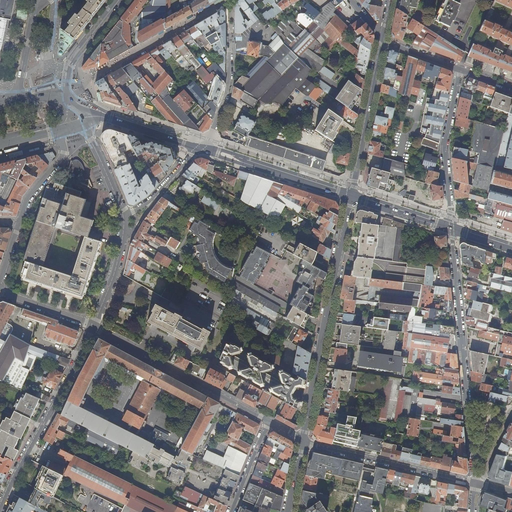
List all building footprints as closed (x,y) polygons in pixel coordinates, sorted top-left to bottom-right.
[(0,0),(0,31),(3,32),(5,19),(11,20),(14,0),(0,0)] [(85,0),(80,7),(92,16),(105,0),(85,0)] [(141,8),(147,0),(135,0),(121,18),(128,24),(135,15),(137,16),(142,9),(141,8)] [(150,0),(139,17),(142,19),(148,19),(156,19),(164,15),(166,15),(166,0),(150,0)] [(166,0),(166,15),(165,18),(165,29),(192,14),(189,6),(189,5),(188,2),(188,0),(166,0)] [(196,0),(193,2),(193,3),(189,6),(192,14),(210,4),(208,0),(196,0)] [(241,33),(243,33),(251,26),(258,19),(253,12),(243,0),(239,0),(237,2),(235,3),(235,27),(235,33),(241,33)] [(255,4),(252,0),(243,0),(253,12),(257,9),(258,11),(260,10),(255,4)] [(273,0),(255,0),(255,1),(256,0),(263,0),(262,1),(264,3),(265,3),(265,4),(266,4),(268,2),(270,5),(271,4),(274,8),(272,9),(271,8),(267,11),(266,10),(261,14),(267,20),(270,18),(268,17),(270,15),(272,17),(274,15),(273,13),(275,12),(276,13),(277,12),(278,13),(281,10),(277,4),(273,0)] [(291,4),(299,0),(282,0),(281,1),(280,2),(278,0),(273,0),(277,4),(281,10),(282,11),(291,4)] [(308,3),(304,0),(299,0),(300,10),(308,3)] [(370,0),(358,0),(375,20),(379,19),(381,9),(381,7),(368,4),(370,0)] [(400,0),(399,10),(406,15),(413,19),(414,20),(417,0),(400,0)] [(453,22),(457,15),(458,11),(457,11),(460,5),(449,0),(444,0),(443,4),(442,4),(440,7),(437,14),(438,14),(435,20),(438,22),(437,23),(439,24),(440,23),(449,27),(452,21),(453,22)] [(511,0),(494,0),(495,0),(511,8),(511,0)] [(336,8),(335,7),(331,2),(330,2),(320,13),(313,20),(319,26),(324,21),(332,12),(336,8)] [(308,3),(300,10),(301,14),(298,15),(296,24),(298,26),(303,30),(305,29),(312,21),(319,13),(308,3)] [(92,16),(80,7),(77,11),(73,8),(70,7),(70,5),(63,4),(62,6),(65,8),(68,8),(68,12),(70,14),(73,14),(75,13),(68,23),(67,22),(65,24),(66,25),(68,27),(67,28),(63,25),(62,27),(62,29),(74,39),(92,16)] [(405,23),(406,15),(399,10),(396,9),(391,33),(394,37),(401,40),(404,30),(405,27),(404,27),(405,26),(406,26),(406,25),(405,24),(405,23)] [(220,24),(220,25),(225,23),(225,11),(222,10),(217,12),(219,18),(216,19),(217,22),(220,21),(221,23),(220,24)] [(287,16),(274,29),(278,35),(283,43),(287,47),(299,57),(300,56),(303,30),(298,26),(296,24),(298,15),(301,14),(300,10),(290,17),(287,16)] [(216,19),(219,18),(217,12),(195,26),(198,30),(205,38),(217,32),(215,27),(219,26),(217,22),(216,19)] [(335,15),(332,12),(324,21),(328,24),(335,15)] [(128,24),(130,25),(131,26),(138,17),(137,16),(135,15),(128,24)] [(328,24),(324,30),(323,30),(324,31),(330,37),(334,41),(336,39),(343,32),(348,27),(344,23),(335,15),(328,24)] [(99,66),(130,49),(122,34),(122,32),(128,24),(121,18),(101,44),(99,66)] [(148,22),(149,25),(150,25),(146,28),(145,27),(143,29),(140,31),(139,30),(138,31),(136,31),(135,39),(138,44),(165,29),(165,18),(164,18),(164,20),(161,21),(161,19),(154,23),(153,21),(156,19),(148,19),(148,22)] [(348,27),(353,33),(365,24),(361,18),(352,25),(351,24),(348,27)] [(259,20),(258,19),(251,26),(257,33),(264,26),(259,20)] [(418,35),(412,44),(440,54),(461,62),(465,52),(414,20),(413,19),(407,28),(418,35)] [(305,29),(316,40),(324,31),(323,30),(324,30),(319,26),(313,20),(312,21),(305,29)] [(479,31),(509,44),(511,45),(511,32),(507,31),(501,28),(501,27),(494,24),(494,25),(484,20),(482,25),(479,31)] [(324,21),(319,26),(324,30),(328,24),(324,21)] [(220,34),(218,35),(225,54),(225,35),(225,23),(220,25),(219,26),(215,27),(217,32),(217,33),(220,32),(220,34)] [(130,42),(130,25),(128,24),(122,32),(122,34),(130,49),(133,47),(130,42)] [(365,37),(364,38),(366,41),(371,44),(373,38),(372,32),(365,24),(353,33),(348,36),(355,42),(357,38),(358,38),(355,36),(358,34),(361,32),(365,37)] [(208,50),(212,47),(205,38),(198,30),(195,26),(186,31),(192,38),(200,47),(205,44),(206,45),(204,46),(208,50)] [(353,33),(348,27),(343,32),(347,36),(348,36),(353,33)] [(62,29),(61,28),(60,28),(58,53),(62,55),(74,39),(62,29)] [(300,56),(308,48),(316,40),(305,29),(303,30),(300,56)] [(187,42),(192,38),(186,31),(178,36),(186,46),(188,44),(187,42)] [(316,40),(308,48),(312,51),(313,51),(320,43),(320,44),(321,43),(323,44),(330,37),(324,31),(316,40)] [(217,32),(205,38),(212,47),(220,56),(225,54),(218,35),(217,33),(217,32)] [(344,39),(347,36),(343,32),(336,39),(338,42),(354,54),(357,49),(344,39)] [(247,55),(258,57),(258,55),(269,58),(250,78),(245,77),(242,76),(234,84),(263,102),(266,103),(274,101),(282,105),(295,88),(306,96),(309,96),(316,86),(312,82),(306,78),(311,72),(313,69),(302,60),(299,57),(287,47),(283,43),(278,35),(268,46),(249,41),(247,55)] [(197,72),(203,67),(186,46),(178,36),(170,40),(194,69),(197,72)] [(357,38),(355,42),(358,45),(360,44),(360,43),(363,46),(370,50),(371,47),(371,44),(366,41),(364,38),(362,36),(358,38),(357,38)] [(323,44),(322,45),(325,48),(326,49),(334,41),(330,37),(323,44)] [(329,51),(338,42),(336,39),(334,41),(326,49),(329,51)] [(170,40),(162,45),(172,56),(188,75),(194,69),(170,40)] [(322,45),(320,44),(320,43),(313,51),(318,55),(325,48),(322,45)] [(360,43),(358,58),(367,66),(369,58),(370,50),(363,46),(360,43)] [(99,66),(101,44),(82,67),(84,71),(99,66)] [(477,46),(473,44),(464,63),(483,70),(485,69),(487,63),(496,66),(493,72),(494,74),(511,80),(511,57),(509,57),(505,54),(504,55),(503,55),(501,54),(502,51),(494,47),(492,53),(490,52),(490,51),(489,51),(490,50),(477,45),(477,46)] [(166,60),(172,56),(162,45),(149,53),(163,68),(165,66),(162,63),(162,62),(157,55),(160,53),(166,60)] [(318,55),(313,51),(312,51),(308,48),(300,56),(299,57),(302,60),(313,69),(319,72),(320,70),(324,65),(326,62),(318,56),(318,55)] [(394,64),(399,53),(391,50),(388,52),(386,60),(384,67),(392,70),(394,64)] [(149,53),(131,63),(158,94),(159,95),(183,123),(187,127),(202,132),(195,124),(186,114),(173,100),(169,95),(175,82),(170,76),(168,79),(166,77),(168,75),(165,70),(163,68),(149,53)] [(262,59),(245,77),(250,78),(269,58),(258,55),(258,57),(262,59)] [(365,75),(365,76),(367,66),(358,58),(356,56),(354,59),(355,61),(357,61),(357,63),(358,64),(357,68),(359,69),(359,71),(361,71),(361,73),(361,74),(362,74),(363,74),(364,74),(365,74),(365,75)] [(399,91),(398,94),(410,96),(411,93),(413,80),(416,70),(418,60),(408,56),(404,68),(394,64),(392,70),(384,67),(383,77),(382,79),(387,80),(387,79),(388,77),(390,78),(395,79),(393,88),(395,89),(399,91)] [(222,59),(216,63),(225,75),(225,64),(222,59)] [(416,70),(424,73),(424,69),(426,63),(418,60),(416,70)] [(155,96),(158,94),(131,63),(122,68),(133,80),(136,78),(151,94),(153,93),(155,96)] [(215,63),(207,71),(209,74),(210,75),(212,73),(215,70),(221,77),(224,81),(225,75),(216,63),(215,63)] [(337,75),(324,65),(320,70),(333,80),(337,75)] [(427,70),(424,69),(424,73),(422,77),(426,78),(427,76),(434,78),(435,76),(438,77),(441,68),(433,65),(432,67),(428,66),(427,70)] [(197,72),(203,79),(209,74),(207,71),(203,67),(197,72)] [(128,96),(139,88),(133,80),(122,68),(111,74),(117,84),(123,91),(128,95),(128,96)] [(440,82),(437,81),(435,88),(447,92),(448,92),(450,84),(452,74),(450,71),(441,68),(438,77),(442,79),(441,80),(440,82)] [(219,79),(221,77),(215,70),(212,73),(215,76),(216,75),(219,79)] [(209,74),(203,79),(206,83),(210,80),(215,76),(212,73),(210,75),(209,74)] [(117,94),(113,92),(122,106),(137,111),(128,96),(128,95),(123,91),(117,84),(111,74),(104,78),(110,88),(115,85),(116,87),(115,88),(116,89),(119,94),(119,93),(123,99),(123,101),(121,100),(117,94)] [(350,78),(349,80),(350,81),(354,84),(363,89),(364,85),(365,80),(357,74),(355,79),(352,77),(350,76),(349,77),(350,78)] [(213,89),(210,98),(217,106),(220,99),(223,92),(223,89),(224,85),(219,79),(216,75),(215,76),(210,80),(212,82),(215,77),(213,89)] [(315,76),(312,82),(316,86),(323,90),(328,94),(332,88),(315,76)] [(206,97),(213,104),(211,110),(210,111),(207,107),(203,103),(199,106),(207,114),(212,120),(215,112),(217,106),(210,98),(190,77),(180,85),(183,88),(196,102),(203,96),(204,95),(206,97)] [(100,90),(101,92),(100,92),(102,99),(104,100),(122,106),(113,92),(110,88),(104,78),(95,83),(100,90)] [(473,91),(475,92),(476,89),(479,81),(469,78),(465,88),(472,90),(472,92),(473,92),(473,91)] [(413,80),(411,93),(413,93),(413,94),(418,96),(421,82),(418,81),(417,82),(413,80)] [(350,81),(337,100),(345,106),(352,110),(356,104),(359,107),(361,100),(363,89),(354,84),(350,81)] [(476,89),(484,93),(487,84),(479,81),(476,89)] [(387,94),(389,86),(381,84),(380,92),(387,94)] [(483,96),(492,99),(497,88),(487,84),(484,93),(483,96)] [(117,94),(121,100),(123,99),(119,93),(119,94),(116,89),(115,88),(116,87),(115,85),(110,88),(113,92),(117,94)] [(232,97),(239,101),(240,99),(244,92),(234,86),(232,97)] [(315,100),(323,90),(316,86),(309,96),(312,98),(315,100)] [(395,89),(393,88),(389,86),(387,94),(397,98),(398,94),(399,91),(395,89)] [(178,95),(173,100),(186,114),(198,104),(196,102),(183,88),(177,93),(178,95)] [(447,92),(435,88),(432,99),(427,98),(424,110),(420,132),(425,134),(424,138),(438,144),(439,140),(441,128),(443,119),(442,118),(443,114),(444,114),(444,113),(446,103),(448,94),(447,94),(447,92)] [(490,106),(509,113),(511,101),(511,93),(497,88),(492,99),(490,106)] [(244,92),(240,99),(242,100),(242,101),(256,109),(260,102),(244,92)] [(474,96),(461,92),(460,97),(470,101),(472,101),(474,96)] [(183,126),(183,123),(159,95),(151,102),(167,121),(177,124),(183,126)] [(469,109),(470,101),(460,97),(459,106),(457,116),(467,119),(468,111),(469,109)] [(511,101),(509,113),(504,130),(496,164),(496,166),(495,168),(508,172),(509,169),(511,169),(511,101)] [(354,119),(357,118),(358,115),(352,110),(345,106),(340,113),(346,117),(348,115),(354,119)] [(380,116),(375,115),(374,123),(386,126),(386,125),(390,125),(390,127),(393,128),(401,130),(402,122),(398,121),(397,127),(390,125),(391,120),(392,120),(394,109),(386,107),(384,113),(381,112),(380,116)] [(339,122),(341,119),(328,109),(326,113),(331,116),(339,122)] [(331,116),(326,113),(316,130),(320,133),(331,116)] [(195,124),(202,132),(208,129),(210,125),(212,120),(207,114),(195,124)] [(236,125),(234,129),(247,137),(248,135),(249,133),(250,133),(256,122),(242,114),(236,125)] [(334,131),(339,122),(331,116),(320,133),(331,140),(336,132),(334,131)] [(475,121),(467,119),(457,116),(455,125),(473,129),(475,121)] [(476,153),(473,163),(478,164),(493,167),(495,168),(496,166),(496,164),(504,130),(482,123),(475,121),(473,129),(470,151),(470,152),(476,153)] [(377,131),(381,132),(386,133),(387,127),(386,126),(374,123),(372,129),(371,136),(376,137),(377,135),(377,131)] [(110,130),(107,130),(101,139),(105,136),(107,133),(108,133),(110,130)] [(112,130),(110,130),(108,133),(113,144),(122,140),(128,138),(128,134),(118,131),(115,130),(115,131),(112,130)] [(101,139),(108,155),(116,151),(108,133),(107,133),(105,136),(101,139)] [(179,157),(177,150),(128,134),(128,138),(133,148),(139,160),(142,164),(154,155),(164,172),(165,173),(179,157)] [(314,157),(251,136),(248,135),(247,137),(250,138),(248,147),(302,164),(311,167),(314,157)] [(125,152),(133,148),(128,138),(122,140),(113,144),(116,151),(108,155),(112,163),(114,170),(115,170),(130,164),(125,152)] [(426,147),(438,151),(438,148),(438,144),(424,138),(423,142),(427,143),(426,147)] [(383,158),(386,146),(380,144),(370,141),(368,151),(368,154),(383,158)] [(333,144),(328,152),(333,155),(338,147),(333,144)] [(468,151),(470,152),(470,151),(454,147),(451,158),(465,161),(467,152),(468,152),(468,151)] [(476,153),(470,152),(468,151),(468,152),(467,152),(465,161),(473,163),(476,153)] [(52,152),(38,156),(49,165),(56,157),(52,152)] [(350,154),(347,153),(347,154),(344,156),(336,152),(335,158),(338,158),(337,162),(348,165),(349,160),(350,154)] [(424,165),(423,169),(428,170),(433,172),(437,158),(430,157),(431,155),(425,153),(422,165),(424,165)] [(160,182),(167,176),(165,173),(164,172),(154,155),(142,164),(143,166),(145,169),(146,173),(147,174),(155,188),(160,182)] [(26,159),(27,161),(26,164),(32,169),(29,174),(37,178),(49,165),(38,156),(26,159)] [(213,169),(214,166),(213,166),(214,162),(206,159),(201,158),(195,160),(193,162),(203,168),(206,170),(234,187),(237,178),(227,175),(228,172),(225,171),(224,174),(215,171),(213,169)] [(384,158),(382,171),(396,175),(405,178),(404,164),(396,162),(389,160),(384,158)] [(477,170),(478,164),(473,163),(465,161),(451,158),(452,170),(453,180),(460,182),(467,185),(466,168),(477,170)] [(0,215),(1,216),(19,179),(21,173),(23,169),(26,164),(27,161),(26,159),(17,161),(0,198),(0,215)] [(77,159),(69,165),(77,175),(85,168),(77,159)] [(0,198),(17,161),(7,164),(0,165),(0,198)] [(202,177),(203,176),(201,175),(202,174),(200,173),(203,168),(193,162),(191,165),(187,169),(201,177),(202,177)] [(131,165),(131,163),(130,164),(115,170),(114,170),(118,178),(122,187),(136,180),(134,174),(130,165),(131,165)] [(23,169),(29,174),(32,169),(26,164),(23,169)] [(477,170),(473,186),(487,190),(490,191),(494,172),(495,168),(493,167),(478,164),(477,170)] [(390,193),(396,175),(382,171),(371,168),(366,186),(390,193)] [(24,176),(20,180),(29,188),(37,178),(29,174),(23,169),(21,173),(24,176)] [(200,178),(201,177),(187,169),(185,172),(182,175),(193,182),(195,178),(197,179),(198,177),(200,178)] [(428,170),(425,183),(431,185),(436,186),(439,173),(433,172),(428,170)] [(237,177),(247,180),(249,174),(240,171),(237,177)] [(511,176),(494,172),(490,191),(488,199),(494,200),(511,205),(511,197),(501,195),(503,186),(511,188),(511,176)] [(138,185),(136,180),(122,187),(125,195),(129,204),(134,205),(147,196),(155,188),(147,174),(139,182),(141,186),(139,187),(138,186),(138,185)] [(261,178),(249,174),(247,180),(240,201),(249,206),(250,205),(259,211),(274,182),(261,178)] [(22,197),(29,188),(20,180),(19,179),(1,216),(16,216),(22,197)] [(186,179),(182,187),(183,187),(181,190),(189,196),(191,193),(192,193),(195,189),(199,191),(201,188),(186,179)] [(412,194),(416,181),(410,179),(406,193),(410,194),(413,195),(413,194),(412,194)] [(259,211),(277,220),(285,205),(276,200),(279,194),(284,185),(278,183),(274,182),(259,211)] [(468,194),(471,185),(467,185),(460,182),(458,191),(468,194)] [(46,187),(23,260),(26,261),(43,267),(56,227),(75,233),(84,236),(88,237),(93,221),(90,220),(90,218),(88,217),(86,217),(85,218),(80,216),(86,200),(81,198),(83,194),(81,193),(82,192),(55,183),(53,189),(49,188),(50,187),(48,186),(47,187),(46,187)] [(301,207),(303,204),(306,198),(309,199),(311,200),(319,205),(324,207),(325,208),(329,211),(337,215),(338,210),(338,207),(335,202),(284,185),(279,194),(301,207)] [(432,200),(442,199),(442,194),(441,186),(438,186),(436,186),(431,185),(431,189),(429,189),(430,195),(432,195),(432,200)] [(471,185),(468,194),(488,199),(490,191),(487,190),(473,186),(471,185)] [(511,188),(503,186),(501,195),(511,197),(511,188)] [(467,205),(466,210),(493,217),(494,215),(491,212),(492,208),(494,200),(488,199),(468,194),(458,191),(454,190),(455,198),(467,197),(468,200),(476,203),(475,207),(467,205)] [(175,199),(166,193),(162,197),(174,205),(176,202),(174,201),(175,199)] [(301,208),(301,207),(279,194),(276,200),(285,205),(298,213),(305,217),(307,212),(301,208)] [(204,195),(200,201),(215,210),(219,204),(204,195)] [(184,214),(186,212),(174,205),(162,197),(160,199),(158,201),(167,207),(168,205),(177,210),(177,209),(184,214)] [(307,209),(308,209),(315,213),(319,205),(311,200),(309,204),(307,203),(309,199),(306,198),(303,204),(307,206),(308,207),(307,209)] [(511,205),(494,200),(492,208),(491,212),(494,215),(493,217),(504,220),(511,222),(511,205)] [(160,215),(167,207),(158,201),(155,205),(152,210),(160,215)] [(238,204),(248,209),(249,206),(240,201),(238,204)] [(152,226),(160,215),(152,210),(147,215),(144,221),(151,225),(152,226)] [(375,225),(378,216),(367,212),(362,210),(356,213),(355,222),(362,223),(375,225)] [(324,214),(322,217),(335,224),(336,225),(337,219),(338,215),(337,215),(329,211),(328,213),(326,212),(325,214),(324,214)] [(332,229),(335,224),(322,217),(320,216),(318,220),(320,221),(318,224),(321,226),(331,231),(334,233),(335,230),(332,229)] [(384,218),(382,226),(403,229),(404,224),(392,220),(384,218)] [(510,232),(511,232),(511,222),(504,220),(500,229),(510,232)] [(176,249),(180,242),(178,241),(171,237),(168,242),(166,241),(167,238),(165,237),(163,240),(156,236),(155,237),(152,235),(152,236),(146,233),(151,225),(144,221),(139,229),(134,238),(143,243),(145,239),(159,247),(161,244),(165,247),(167,243),(176,249)] [(207,229),(208,226),(198,221),(197,223),(194,221),(193,223),(189,229),(212,243),(212,241),(212,240),(213,238),(213,236),(214,235),(214,233),(207,229)] [(386,233),(382,260),(390,261),(399,262),(399,260),(400,254),(403,229),(382,226),(378,225),(375,225),(362,223),(358,249),(357,257),(368,258),(373,259),(375,247),(376,247),(377,238),(376,238),(377,232),(386,233)] [(328,236),(331,231),(321,226),(319,229),(318,228),(317,230),(313,228),(312,231),(314,232),(313,233),(315,234),(313,237),(323,242),(327,235),(328,236)] [(72,276),(84,236),(75,233),(56,227),(43,267),(72,276)] [(0,249),(5,250),(11,231),(9,229),(0,228),(0,249)] [(212,244),(212,243),(189,229),(189,230),(189,231),(198,236),(197,239),(198,243),(196,244),(197,247),(199,243),(214,252),(213,251),(213,249),(212,246),(212,244)] [(375,247),(373,259),(382,260),(386,233),(377,232),(376,238),(377,238),(376,247),(375,247)] [(95,258),(100,242),(88,237),(84,236),(72,276),(43,267),(26,261),(25,265),(24,265),(24,266),(25,267),(23,273),(21,273),(21,276),(22,276),(21,278),(38,283),(43,285),(62,291),(67,292),(83,297),(84,293),(86,287),(87,288),(87,286),(86,286),(89,279),(90,279),(90,278),(89,278),(91,270),(93,266),(94,266),(94,265),(93,265),(95,259),(97,259),(97,258),(95,258)] [(435,247),(447,246),(447,242),(442,237),(441,236),(434,237),(435,247)] [(148,248),(149,246),(143,243),(134,238),(132,241),(130,245),(141,252),(143,248),(145,250),(147,248),(148,248)] [(224,280),(226,276),(231,269),(232,266),(230,266),(228,265),(225,264),(223,263),(220,261),(218,259),(217,257),(215,255),(215,254),(214,252),(199,243),(197,247),(197,249),(199,250),(200,254),(199,256),(200,261),(202,261),(203,265),(209,269),(208,270),(224,280)] [(312,259),(316,252),(299,243),(296,249),(289,245),(286,250),(287,251),(302,259),(311,264),(313,259),(312,259)] [(320,243),(316,252),(329,259),(330,255),(331,249),(320,243)] [(480,262),(484,264),(485,262),(485,250),(462,243),(459,246),(460,255),(461,264),(471,267),(473,267),(472,262),(471,261),(470,261),(471,259),(471,257),(471,256),(474,257),(474,258),(480,260),(479,261),(480,262)] [(134,263),(141,252),(130,245),(128,253),(127,259),(134,263)] [(241,272),(239,277),(253,284),(256,278),(258,279),(268,260),(266,259),(270,253),(256,246),(253,251),(251,250),(240,271),(241,272)] [(489,262),(492,263),(492,258),(495,258),(496,254),(485,250),(485,262),(489,262)] [(172,260),(158,252),(154,259),(167,267),(172,260)] [(355,262),(353,276),(356,277),(365,278),(370,278),(372,263),(373,259),(368,258),(357,257),(356,262),(355,262)] [(134,263),(127,259),(126,265),(123,274),(123,275),(128,278),(132,272),(134,273),(135,273),(135,272),(136,271),(135,270),(135,269),(144,274),(146,272),(146,270),(145,269),(140,266),(134,263)] [(318,276),(325,280),(327,272),(311,264),(302,259),(300,262),(301,263),(299,266),(303,268),(301,270),(300,270),(299,271),(299,272),(299,273),(299,274),(295,281),(300,284),(289,304),(293,306),(304,312),(308,305),(309,306),(310,306),(311,305),(312,304),(314,292),(310,290),(318,276)] [(386,273),(385,280),(421,284),(422,284),(424,285),(426,265),(407,263),(407,267),(390,265),(390,261),(382,260),(373,259),(372,263),(374,263),(375,263),(376,264),(377,264),(379,266),(386,273)] [(441,261),(439,267),(449,268),(448,260),(441,261)] [(178,263),(173,271),(178,274),(181,269),(183,266),(178,263)] [(372,263),(370,278),(385,280),(386,273),(379,266),(377,264),(376,264),(375,263),(374,263),(372,263)] [(433,276),(432,268),(433,268),(433,266),(432,266),(426,265),(424,285),(432,286),(433,276)] [(449,268),(439,267),(439,272),(439,273),(440,280),(450,279),(449,272),(449,268)] [(479,273),(480,273),(483,274),(483,273),(484,270),(473,267),(471,267),(469,276),(469,277),(477,279),(479,273)] [(492,268),(491,272),(492,273),(499,275),(500,275),(502,268),(497,267),(496,269),(492,268)] [(492,273),(489,286),(505,291),(506,291),(508,291),(511,292),(511,277),(508,277),(501,275),(500,275),(499,275),(492,273)] [(352,300),(356,277),(353,276),(352,276),(344,275),(342,286),(340,298),(344,299),(352,300)] [(363,287),(365,278),(356,277),(352,300),(358,300),(359,296),(369,294),(369,288),(363,287)] [(370,278),(369,288),(369,294),(368,301),(411,306),(415,307),(417,307),(421,284),(385,280),(370,278)] [(476,288),(477,283),(468,281),(466,288),(468,289),(478,291),(479,292),(480,289),(479,289),(476,288)] [(236,282),(233,287),(277,313),(280,307),(236,282)] [(422,284),(417,307),(439,310),(440,305),(432,304),(434,293),(445,295),(443,310),(446,310),(450,311),(453,311),(452,298),(451,288),(432,286),(424,285),(422,284)] [(476,301),(477,294),(478,291),(468,289),(465,298),(474,300),(476,301)] [(440,305),(439,310),(443,310),(445,295),(434,293),(432,304),(440,305)] [(257,305),(258,302),(246,295),(244,298),(257,305)] [(278,326),(231,299),(229,306),(230,307),(255,321),(271,331),(274,332),(278,326)] [(379,308),(410,312),(411,306),(368,301),(358,300),(352,300),(344,299),(343,312),(354,313),(355,304),(358,303),(379,306),(379,308)] [(488,312),(490,304),(479,301),(476,301),(474,300),(471,308),(471,309),(469,317),(488,321),(490,313),(488,312)] [(30,345),(10,334),(6,342),(5,345),(0,341),(0,334),(7,322),(16,306),(3,301),(0,302),(0,380),(2,381),(21,390),(29,370),(22,367),(27,353),(37,356),(66,367),(70,360),(30,345)] [(156,304),(154,308),(207,337),(209,333),(156,304)] [(275,316),(277,313),(265,306),(263,309),(275,316)] [(285,316),(285,317),(291,321),(302,327),(309,315),(304,312),(293,306),(287,317),(285,316)] [(445,317),(446,310),(443,310),(439,310),(417,307),(415,307),(414,316),(409,316),(408,316),(407,321),(414,322),(422,323),(422,317),(421,317),(422,314),(424,315),(424,317),(433,318),(433,317),(449,319),(449,317),(445,317)] [(79,331),(80,328),(70,324),(69,327),(58,323),(59,321),(24,308),(21,315),(49,325),(44,336),(73,346),(79,331)] [(201,348),(207,337),(154,308),(148,319),(201,348)] [(350,319),(353,319),(354,315),(343,313),(342,324),(344,324),(352,325),(353,321),(350,320),(350,319)] [(477,322),(476,329),(477,329),(480,330),(499,334),(500,330),(495,329),(496,325),(496,324),(488,321),(469,317),(467,316),(466,316),(466,322),(466,324),(474,326),(474,321),(476,321),(476,322),(477,322)] [(269,334),(271,331),(255,321),(253,325),(258,328),(257,329),(266,335),(267,334),(268,335),(269,334)] [(450,334),(455,335),(454,327),(422,323),(414,322),(407,321),(403,321),(402,332),(404,332),(413,333),(439,337),(449,338),(450,334)] [(12,325),(7,322),(0,334),(0,338),(6,342),(10,334),(13,330),(13,329),(13,328),(13,327),(13,326),(12,326),(12,325)] [(352,325),(344,324),(343,329),(341,329),(340,335),(340,339),(342,339),(342,343),(347,344),(360,345),(361,339),(367,340),(367,335),(364,334),(365,327),(352,325)] [(298,346),(311,353),(311,350),(312,348),(302,345),(308,334),(300,329),(299,330),(296,328),(289,341),(292,343),(294,340),(299,343),(298,346)] [(389,330),(386,349),(391,350),(394,350),(397,331),(389,330)] [(480,330),(478,336),(498,341),(495,356),(501,357),(502,357),(508,332),(501,330),(500,330),(499,334),(480,330)] [(410,348),(413,333),(404,332),(403,347),(410,348)] [(511,332),(508,332),(502,357),(511,359),(511,332)] [(437,351),(439,337),(413,333),(410,348),(437,351)] [(294,350),(297,345),(292,343),(289,341),(282,337),(280,342),(288,347),(294,350)] [(439,337),(437,351),(447,353),(449,338),(439,337)] [(143,381),(142,382),(127,410),(126,410),(126,411),(125,416),(123,419),(139,428),(144,419),(148,412),(150,413),(150,408),(159,391),(160,390),(159,390),(161,386),(202,408),(181,448),(198,456),(209,436),(207,435),(208,433),(207,433),(204,431),(209,422),(219,403),(158,371),(99,339),(81,375),(68,400),(79,406),(93,377),(104,356),(138,374),(136,377),(143,381)] [(226,344),(225,345),(219,359),(221,360),(220,362),(223,364),(222,365),(228,368),(229,370),(232,369),(233,366),(231,360),(232,358),(246,366),(245,368),(239,370),(238,372),(238,375),(240,375),(247,378),(249,378),(249,379),(251,380),(252,379),(253,382),(260,386),(260,387),(263,386),(265,384),(263,377),(263,376),(278,384),(277,385),(270,387),(269,389),(270,392),(271,392),(278,395),(277,398),(278,399),(281,395),(284,397),(285,399),(283,402),(286,403),(296,409),(300,410),(301,405),(301,401),(296,400),(296,399),(296,398),(295,398),(294,397),(293,396),(294,395),(293,394),(296,388),(297,388),(298,388),(299,387),(304,388),(305,385),(306,380),(298,376),(296,378),(294,379),(290,377),(292,373),(291,372),(290,375),(283,371),(283,369),(279,370),(278,372),(280,379),(279,381),(265,373),(266,371),(273,369),(274,367),(273,364),(271,364),(264,360),(262,361),(262,360),(260,359),(259,359),(259,357),(252,354),(251,352),(248,353),(247,355),(249,362),(248,363),(234,355),(235,354),(241,352),(242,350),(242,346),(240,347),(234,343),(233,344),(230,343),(229,345),(226,344)] [(474,345),(468,344),(468,345),(469,345),(469,350),(470,350),(481,353),(483,347),(474,345)] [(298,346),(292,373),(293,373),(298,376),(306,380),(308,369),(311,353),(298,346)] [(447,353),(437,351),(410,348),(403,347),(402,346),(401,351),(401,357),(408,358),(408,362),(409,363),(415,363),(418,364),(444,368),(458,370),(457,354),(454,354),(447,353)] [(345,363),(346,349),(335,348),(335,354),(334,361),(345,363)] [(409,364),(409,363),(408,362),(408,358),(401,357),(401,351),(394,350),(391,350),(390,356),(389,358),(386,357),(386,355),(375,353),(375,354),(375,355),(372,355),(369,354),(363,354),(362,360),(361,359),(360,363),(360,366),(371,368),(371,366),(373,367),(372,368),(380,369),(387,370),(395,372),(397,372),(398,368),(399,368),(399,366),(403,367),(404,364),(404,363),(409,364)] [(487,361),(488,354),(481,353),(470,350),(472,371),(484,374),(486,364),(486,365),(487,361)] [(289,366),(288,365),(286,364),(281,361),(282,359),(269,351),(266,358),(287,370),(289,366)] [(363,354),(369,354),(369,353),(363,352),(360,351),(360,353),(358,363),(360,363),(361,359),(362,360),(363,354)] [(31,371),(37,356),(27,353),(22,367),(29,370),(31,371)] [(192,368),(194,363),(193,363),(175,353),(174,356),(171,362),(185,370),(187,366),(192,368)] [(104,356),(93,377),(97,380),(106,363),(142,382),(143,381),(136,377),(138,374),(104,356)] [(511,359),(502,357),(501,357),(499,366),(505,367),(506,361),(509,361),(508,364),(510,364),(510,363),(511,363),(511,359)] [(201,367),(194,363),(192,368),(199,372),(201,367)] [(52,368),(47,378),(58,382),(63,373),(52,368)] [(225,378),(224,376),(219,373),(218,374),(217,374),(218,372),(210,368),(204,380),(214,385),(222,389),(225,391),(229,383),(226,382),(226,381),(224,380),(225,378)] [(437,369),(436,374),(459,378),(459,373),(458,370),(444,368),(444,370),(437,369)] [(335,369),(331,388),(339,390),(354,392),(355,380),(356,377),(350,376),(351,371),(335,369)] [(414,371),(412,380),(443,385),(453,387),(460,388),(459,383),(459,378),(436,374),(434,374),(429,373),(418,372),(414,371)] [(484,383),(486,374),(484,374),(472,371),(471,371),(471,377),(472,381),(477,382),(484,383)] [(356,377),(355,380),(359,380),(357,393),(383,397),(386,377),(357,372),(356,377)] [(43,383),(55,388),(58,382),(47,378),(36,373),(33,380),(37,381),(38,379),(44,381),(43,383)] [(226,379),(233,382),(236,376),(230,373),(226,379)] [(408,417),(411,401),(407,400),(406,401),(399,399),(401,386),(402,379),(386,377),(383,397),(381,409),(379,420),(397,424),(400,424),(401,416),(401,414),(404,415),(404,416),(408,417)] [(244,381),(236,397),(242,400),(245,394),(248,389),(251,384),(244,381)] [(491,389),(492,385),(484,383),(477,382),(476,388),(477,389),(490,392),(511,397),(511,389),(506,388),(499,387),(498,391),(495,391),(495,390),(493,390),(491,389)] [(274,410),(270,415),(275,418),(277,414),(274,410),(279,399),(278,399),(277,398),(263,390),(262,391),(251,384),(248,389),(250,391),(248,396),(245,394),(242,400),(254,407),(257,401),(274,410)] [(443,385),(441,392),(451,394),(453,387),(443,385)] [(195,410),(176,446),(181,448),(202,408),(161,386),(159,390),(160,390),(159,391),(195,410)] [(414,392),(414,388),(406,387),(401,386),(399,399),(406,401),(407,400),(411,401),(412,396),(405,395),(406,391),(414,392)] [(328,388),(326,400),(337,402),(339,390),(331,388),(328,388)] [(423,394),(453,398),(453,394),(451,394),(441,392),(434,391),(432,391),(420,389),(418,402),(421,403),(435,405),(435,404),(436,401),(440,402),(440,399),(436,398),(436,400),(425,398),(425,397),(422,396),(423,394)] [(36,396),(25,391),(15,411),(31,419),(33,415),(39,402),(41,398),(38,397),(36,396)] [(511,402),(511,397),(490,392),(487,401),(494,403),(495,403),(496,399),(506,402),(505,405),(507,406),(510,404),(511,402)] [(44,395),(40,393),(38,397),(41,398),(48,402),(50,397),(44,394),(44,395)] [(277,414),(283,402),(279,399),(274,410),(277,414)] [(68,400),(61,415),(76,422),(87,428),(122,445),(133,451),(147,458),(148,456),(153,447),(154,445),(151,444),(148,442),(143,440),(138,437),(119,427),(105,420),(98,416),(89,412),(85,410),(79,406),(68,400)] [(335,413),(337,402),(326,400),(324,411),(335,413)] [(455,404),(436,401),(436,404),(441,405),(440,412),(448,413),(452,412),(454,412),(455,404)] [(41,402),(39,402),(33,415),(34,416),(35,415),(36,413),(37,412),(38,411),(38,410),(39,409),(39,408),(39,407),(40,406),(40,405),(40,404),(41,402)] [(279,415),(284,406),(286,403),(283,402),(277,414),(279,415)] [(418,402),(416,414),(423,415),(424,411),(433,413),(435,405),(421,403),(418,402)] [(290,421),(296,409),(286,403),(284,406),(279,415),(290,421)] [(25,431),(28,426),(25,425),(29,418),(15,411),(11,419),(7,418),(6,421),(2,430),(19,438),(23,430),(25,431)] [(259,425),(235,412),(233,411),(231,415),(235,418),(234,419),(221,443),(229,446),(224,458),(208,450),(204,459),(226,469),(238,475),(246,455),(247,455),(251,446),(238,439),(244,428),(256,434),(259,425)] [(74,428),(76,422),(61,415),(58,413),(55,419),(51,426),(57,429),(60,425),(61,426),(63,424),(65,425),(66,424),(74,428)] [(297,425),(290,421),(279,415),(277,414),(275,418),(278,420),(293,428),(296,426),(297,425)] [(328,416),(317,414),(316,419),(315,424),(326,426),(328,416)] [(351,445),(356,446),(359,433),(360,430),(353,428),(356,417),(347,415),(345,424),(337,423),(336,428),(335,430),(333,441),(344,443),(351,445)] [(409,417),(407,434),(415,436),(417,436),(420,419),(415,418),(409,417)] [(106,418),(105,420),(119,427),(119,425),(106,418)] [(440,421),(440,423),(449,424),(452,425),(464,427),(463,424),(463,421),(448,419),(441,418),(440,421)] [(326,426),(315,424),(314,430),(313,434),(317,440),(325,442),(332,444),(333,441),(335,430),(336,428),(331,427),(326,426)] [(464,427),(452,425),(450,436),(446,435),(447,432),(434,429),(433,432),(431,431),(431,433),(443,435),(441,441),(446,441),(456,443),(465,445),(465,439),(464,435),(464,427)] [(62,439),(65,433),(57,429),(51,426),(49,430),(47,433),(55,438),(56,436),(62,439)] [(116,454),(122,445),(87,428),(83,437),(116,454)] [(155,428),(148,442),(151,444),(155,436),(158,438),(161,431),(155,428)] [(0,439),(0,454),(2,455),(7,446),(9,447),(5,456),(12,460),(18,449),(14,448),(15,445),(19,438),(2,430),(0,433),(0,439)] [(283,441),(282,444),(292,449),(293,444),(291,441),(283,436),(273,431),(270,433),(268,437),(269,437),(276,441),(277,442),(279,439),(283,441)] [(356,446),(381,452),(383,441),(384,439),(373,437),(374,435),(370,434),(370,436),(359,433),(356,446)] [(52,436),(47,434),(45,437),(43,440),(53,445),(54,443),(53,443),(55,438),(52,436)] [(266,441),(265,444),(273,448),(277,450),(279,451),(291,456),(291,453),(292,449),(282,444),(280,443),(278,447),(274,446),(276,441),(269,437),(266,441)] [(511,440),(505,437),(503,441),(499,448),(499,454),(508,456),(511,457),(511,440)] [(81,453),(82,451),(78,449),(62,441),(61,444),(57,442),(56,446),(61,448),(79,457),(81,453)] [(393,444),(383,441),(381,452),(380,455),(385,456),(390,457),(391,449),(393,444)] [(93,453),(95,448),(82,442),(79,447),(87,450),(93,453)] [(455,458),(453,458),(450,471),(461,474),(465,475),(468,471),(466,457),(465,445),(456,443),(455,449),(457,449),(457,450),(457,451),(457,452),(457,453),(458,453),(458,456),(457,456),(456,457),(457,457),(457,459),(458,461),(457,462),(456,462),(456,460),(455,460),(456,459),(455,458)] [(277,450),(273,448),(265,444),(263,449),(262,453),(269,456),(273,458),(275,452),(276,452),(277,450)] [(167,478),(177,482),(180,476),(183,477),(185,473),(183,472),(187,465),(188,466),(190,462),(187,460),(190,454),(182,450),(179,456),(176,455),(176,457),(165,451),(165,450),(161,448),(160,450),(153,447),(148,456),(152,458),(153,457),(156,458),(154,462),(158,464),(159,462),(169,467),(169,466),(171,467),(169,471),(172,472),(169,477),(167,476),(167,478)] [(50,465),(48,468),(62,474),(63,475),(120,502),(124,504),(126,505),(129,499),(125,497),(131,483),(118,477),(86,461),(79,457),(61,448),(59,452),(58,454),(71,461),(67,469),(52,462),(50,465)] [(401,451),(391,449),(390,457),(395,458),(400,459),(401,451)] [(130,463),(139,468),(141,464),(141,463),(142,461),(145,462),(147,458),(133,451),(131,455),(134,456),(130,463)] [(275,453),(276,452),(275,452),(273,458),(277,460),(275,465),(274,467),(277,468),(288,473),(290,463),(291,456),(279,451),(277,454),(275,453)] [(411,454),(401,451),(400,459),(405,461),(409,462),(411,454)] [(308,460),(308,462),(340,469),(342,459),(331,456),(318,453),(313,452),(312,452),(312,453),(310,459),(309,459),(308,460)] [(418,455),(411,454),(409,462),(414,463),(419,464),(421,456),(422,453),(419,452),(418,455)] [(269,462),(275,465),(277,460),(273,458),(269,456),(262,453),(260,456),(259,460),(268,464),(269,462)] [(0,472),(7,475),(11,468),(14,461),(12,460),(5,456),(4,458),(1,456),(2,455),(0,454),(0,460),(1,461),(0,462),(0,472)] [(508,456),(499,454),(495,461),(491,470),(489,473),(490,477),(491,478),(490,480),(503,483),(511,486),(511,482),(511,471),(505,471),(508,456)] [(443,461),(442,461),(440,469),(445,470),(450,471),(453,458),(448,457),(448,455),(444,455),(443,461)] [(431,458),(421,456),(419,464),(424,465),(429,466),(431,458)] [(442,459),(431,456),(431,458),(429,466),(434,467),(440,469),(442,461),(442,459)] [(360,466),(362,466),(362,464),(342,459),(340,469),(338,475),(351,479),(352,477),(357,478),(360,466)] [(268,472),(269,469),(266,467),(268,464),(259,460),(257,463),(256,467),(257,467),(265,471),(268,472)] [(324,472),(338,475),(340,469),(308,462),(306,470),(305,474),(323,478),(324,472)] [(38,481),(34,487),(36,488),(40,479),(38,478),(44,466),(43,465),(36,480),(38,481)] [(54,491),(62,474),(48,468),(44,466),(38,478),(40,479),(36,488),(37,488),(51,495),(53,490),(54,491)] [(358,480),(361,469),(362,466),(360,466),(357,478),(352,477),(351,479),(358,480)] [(371,481),(368,481),(361,479),(358,494),(372,497),(373,492),(376,492),(377,491),(381,492),(387,469),(374,466),(374,469),(371,481)] [(362,466),(361,469),(370,472),(368,481),(371,481),(374,469),(362,466)] [(257,467),(254,476),(260,478),(261,479),(265,471),(257,467)] [(277,470),(275,476),(284,480),(286,481),(288,473),(277,468),(276,469),(277,470)] [(219,489),(217,493),(219,494),(228,499),(228,497),(230,498),(236,482),(235,481),(238,475),(226,469),(223,474),(226,475),(225,477),(223,477),(222,481),(219,489)] [(386,478),(393,480),(395,471),(392,470),(388,470),(386,478)] [(265,471),(261,479),(271,483),(274,476),(268,472),(265,471)] [(393,480),(400,481),(402,473),(399,472),(395,471),(393,480)] [(400,481),(406,483),(408,474),(405,474),(402,473),(400,481)] [(62,474),(54,491),(52,496),(53,497),(63,475),(62,474)] [(407,492),(404,491),(403,497),(410,499),(415,476),(412,475),(408,474),(406,483),(409,484),(407,492)] [(257,486),(260,478),(254,476),(253,475),(251,478),(250,483),(257,486)] [(315,491),(317,478),(305,475),(303,483),(303,488),(315,491)] [(281,487),(284,480),(275,476),(274,476),(271,483),(281,487)] [(419,482),(420,477),(415,476),(410,499),(416,500),(417,495),(416,495),(418,488),(417,492),(428,495),(430,485),(419,482)] [(283,492),(284,489),(281,487),(271,483),(261,479),(258,486),(282,496),(283,492)] [(446,493),(447,483),(442,482),(437,481),(434,499),(434,504),(445,507),(445,505),(446,493)] [(189,511),(178,506),(170,502),(131,483),(125,497),(129,499),(126,505),(140,511),(189,511)] [(253,511),(240,506),(237,511),(279,511),(280,509),(282,503),(283,496),(282,496),(258,486),(257,486),(250,483),(243,499),(256,505),(253,511)] [(446,493),(455,494),(454,494),(454,493),(455,485),(451,484),(447,483),(446,493)] [(458,503),(454,503),(453,506),(466,508),(467,499),(468,491),(466,488),(455,485),(454,493),(454,494),(455,494),(458,494),(458,495),(459,496),(458,503)] [(195,505),(201,493),(189,488),(185,486),(182,493),(176,490),(174,495),(181,499),(195,505)] [(45,510),(52,496),(51,495),(37,488),(30,502),(36,505),(45,510)] [(326,511),(325,511),(328,495),(302,489),(301,498),(307,507),(305,509),(305,511),(326,511)] [(480,504),(480,506),(489,509),(496,511),(505,511),(507,509),(503,508),(506,500),(485,492),(484,493),(483,493),(482,493),(482,494),(481,495),(481,496),(481,497),(480,498),(480,499),(480,504)] [(215,495),(213,499),(225,505),(228,499),(219,494),(218,496),(215,495)] [(370,511),(372,505),(370,505),(372,497),(358,494),(356,501),(355,501),(352,511),(370,511)] [(224,511),(225,511),(227,505),(225,505),(213,499),(204,495),(198,507),(209,511),(224,511)] [(8,509),(6,511),(30,511),(31,511),(33,511),(34,509),(36,505),(30,502),(20,497),(17,503),(13,501),(12,505),(9,509),(8,509)] [(506,500),(503,508),(507,509),(511,511),(511,510),(511,498),(507,497),(506,500)] [(181,499),(178,506),(189,511),(209,511),(198,507),(195,505),(181,499)]
